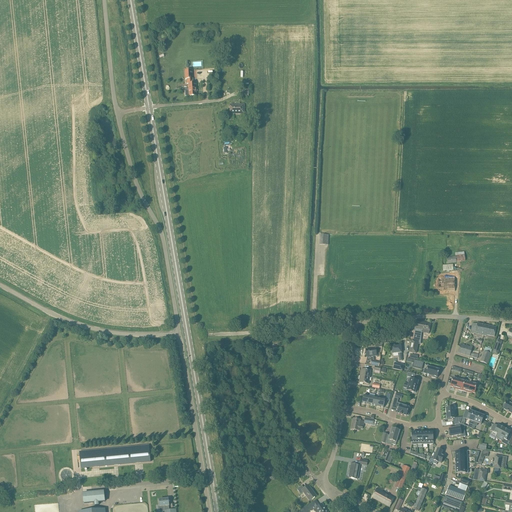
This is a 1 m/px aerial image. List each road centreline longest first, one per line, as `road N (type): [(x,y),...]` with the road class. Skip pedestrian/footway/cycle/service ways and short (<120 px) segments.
road 1 (primary): [(218,511),(148,107)]
road 2 (unclassified): [(116,113),(162,242),(179,334)]
road 3 (unclassified): [(179,334),(110,334),(74,324),(0,284)]
road 4 (unclassified): [(179,334),(210,511)]
road 5 (residential): [(207,334),(353,322)]
